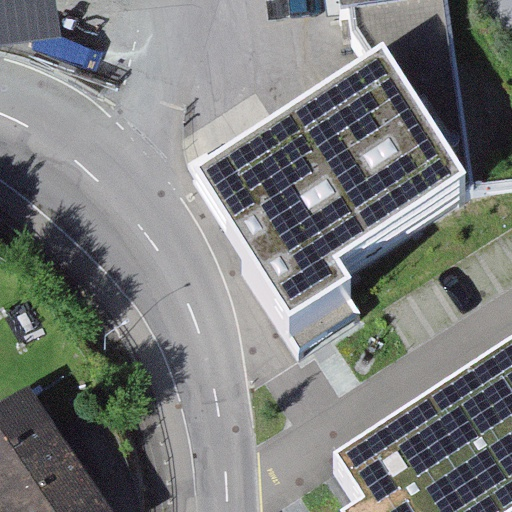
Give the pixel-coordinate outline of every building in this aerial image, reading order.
[(53,0),(0,0),(0,44),(59,37),(53,0)] [(459,0),(341,0),(348,41),(463,25),(459,0)] [(197,208),(296,363),(367,318),(351,292),(474,215),(392,85),(197,208)] [(511,511),(511,363),(511,362),(331,480),(351,511),(511,511)] [(116,511),(27,394),(0,413),(0,511),(116,511)]
